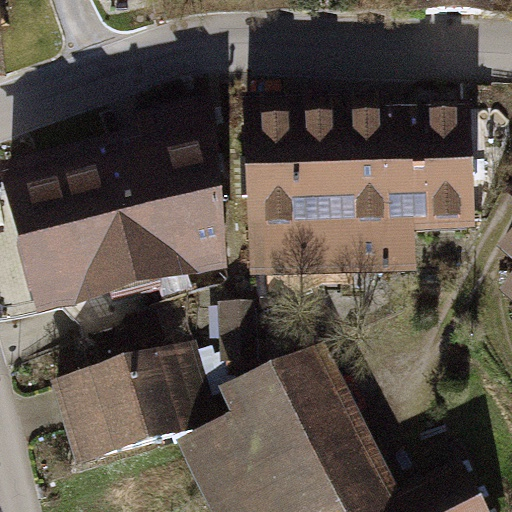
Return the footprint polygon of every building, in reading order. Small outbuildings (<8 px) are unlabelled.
[(485,0),(428,0),(428,13),(485,14),(485,0)] [(251,129),(252,178),(468,171),(466,124),(251,129)] [(0,185),(0,312),(2,318),(225,260),(215,128),(12,179),(14,182),(0,185)] [(469,223),(468,171),(252,178),(255,272),(396,269),(396,249),(410,249),(410,225),(469,223)] [(260,308),(226,308),(227,361),(261,361),(260,308)] [(218,425),(195,349),(80,384),(103,460),(218,425)] [(249,423),(196,451),(226,511),(485,511),(467,475),(391,511),(312,357),(235,393),(249,423)]
